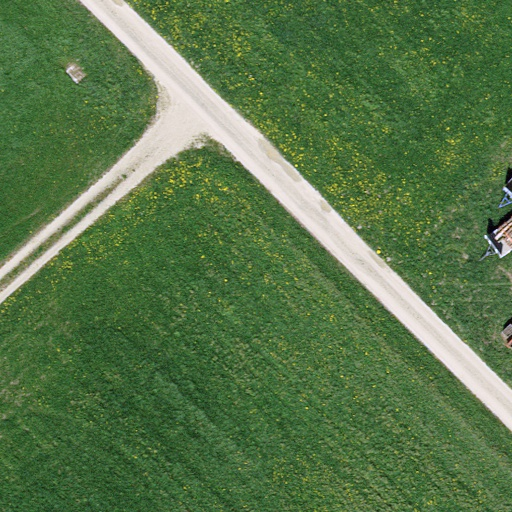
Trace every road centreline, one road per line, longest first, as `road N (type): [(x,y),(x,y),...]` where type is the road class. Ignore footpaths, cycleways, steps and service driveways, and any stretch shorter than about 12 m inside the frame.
road 1 (track): [(511,423),(84,0)]
road 2 (track): [(0,304),(198,113)]
